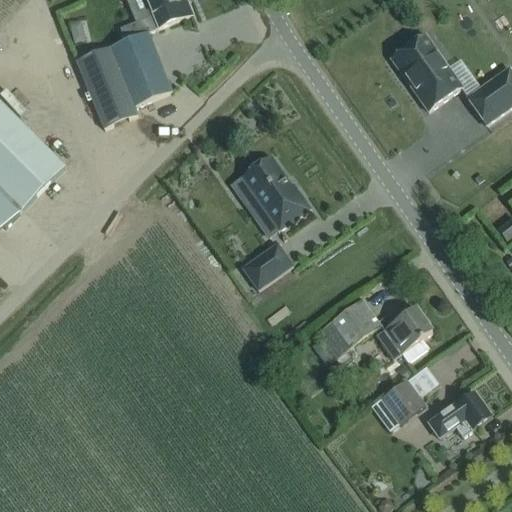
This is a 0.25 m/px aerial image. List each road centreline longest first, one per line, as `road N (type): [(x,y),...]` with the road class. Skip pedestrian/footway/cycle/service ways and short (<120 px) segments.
road 1 (residential): [(0,331),(280,47)]
road 2 (unclassified): [(511,367),(280,47)]
